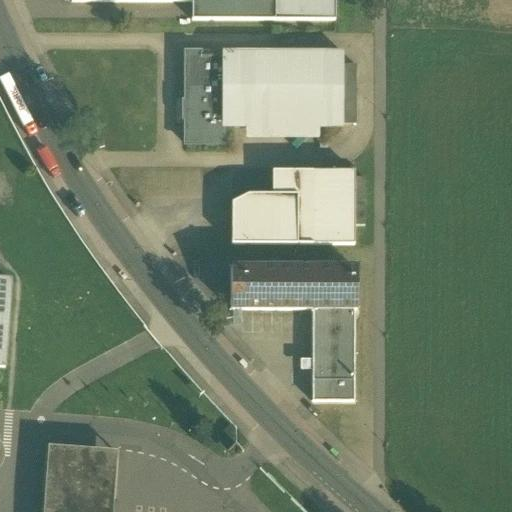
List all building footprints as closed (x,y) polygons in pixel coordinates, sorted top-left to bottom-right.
[(274,0),(192,0),(192,4),(191,4),(191,22),(274,22),(274,0)] [(334,0),(274,0),(274,22),(334,23),(334,0)] [(201,78),(201,54),(184,54),(184,146),(222,146),(222,126),(342,126),(342,67),(342,55),(221,55),(220,78),(201,78)] [(355,67),(342,67),(342,126),(355,126),(355,67)] [(354,173),(313,173),(313,197),(312,246),(354,246),(354,173)] [(313,197),(248,197),(231,205),(231,246),(312,246),(313,197)] [(356,270),(230,270),(230,312),(354,311),(356,311),(356,270)] [(0,369),(4,369),(11,282),(0,281),(0,369)] [(354,311),(312,312),(312,383),(353,383),(354,311)] [(353,383),(312,383),(312,403),(353,403),(353,383)] [(119,453),(49,447),(45,494),(43,511),(50,511),(51,510),(75,511),(113,511),(115,499),(119,453)]
